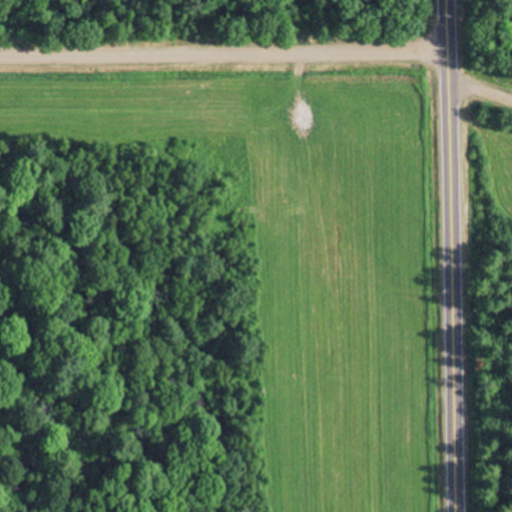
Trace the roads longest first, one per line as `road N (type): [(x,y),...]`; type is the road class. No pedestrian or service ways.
road 1 (secondary): [(453,511),(443,0)]
road 2 (residential): [(444,54),(0,58)]
